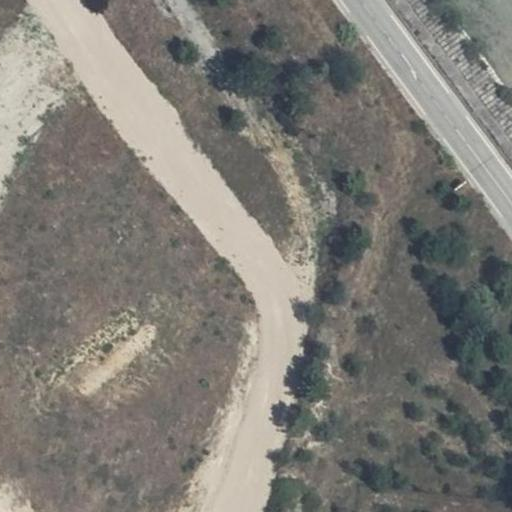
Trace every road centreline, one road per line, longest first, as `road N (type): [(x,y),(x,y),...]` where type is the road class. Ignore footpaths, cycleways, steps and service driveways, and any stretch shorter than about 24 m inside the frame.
road 1 (track): [(269,124),(299,217),(290,337),(257,448),(227,511)]
road 2 (tertiary): [(511,201),(363,0)]
